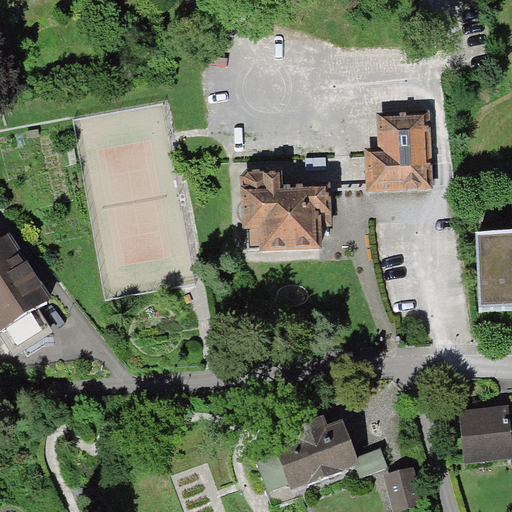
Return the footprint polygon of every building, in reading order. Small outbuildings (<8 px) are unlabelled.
[(382,150),(365,151),(367,192),(432,188),(428,114),(380,116),(382,150)] [(241,178),(244,231),(247,231),(248,251),(258,251),(258,253),(322,251),(322,228),(332,228),(331,186),(284,188),(283,171),(247,172),(241,178)] [(15,358),(53,334),(38,310),(53,301),(10,233),(0,239),(0,335),(15,358)] [(483,313),(511,311),(511,239),(480,242),(483,313)] [(459,409),(465,464),(511,459),(511,465),(511,418),(510,418),(509,404),(459,409)] [(257,463),(269,495),(288,488),(290,493),(357,467),(355,460),(357,459),(343,422),(326,428),(323,419),(292,431),(295,441),(276,448),(278,455),(257,463)] [(357,467),(361,478),(388,467),(381,450),(357,459),(355,460),(357,467)] [(413,470),(383,477),(391,511),(398,511),(422,506),(413,470)]
